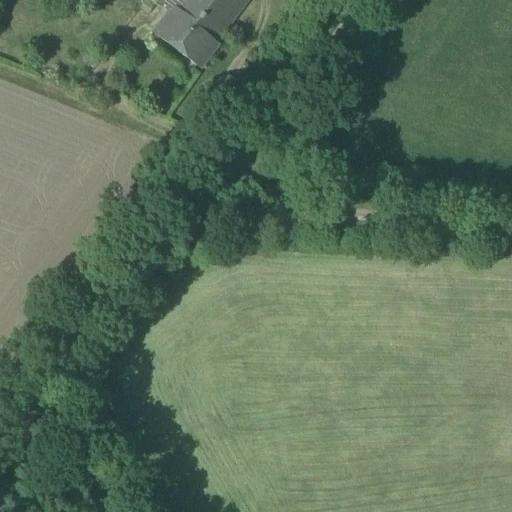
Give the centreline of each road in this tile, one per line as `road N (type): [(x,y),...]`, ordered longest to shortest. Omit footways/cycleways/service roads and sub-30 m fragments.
road 1 (track): [(0,469),(57,354),(104,295),(235,174)]
road 2 (track): [(235,174),(383,214),(511,226)]
road 3 (track): [(235,174),(357,0)]
